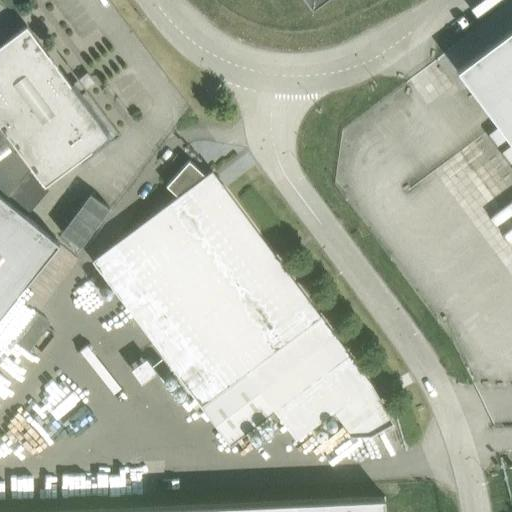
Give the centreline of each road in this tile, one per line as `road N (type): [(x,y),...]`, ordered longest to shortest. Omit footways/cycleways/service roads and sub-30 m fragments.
road 1 (unclassified): [(477,511),(449,410),(421,359),(281,167),(271,117),(281,75)]
road 2 (unknown): [(466,457),(265,463),(160,452),(83,414),(66,366)]
road 3 (unclassified): [(281,75),(371,60),(457,0)]
road 4 (unclassified): [(281,75),(219,58),(154,0)]
